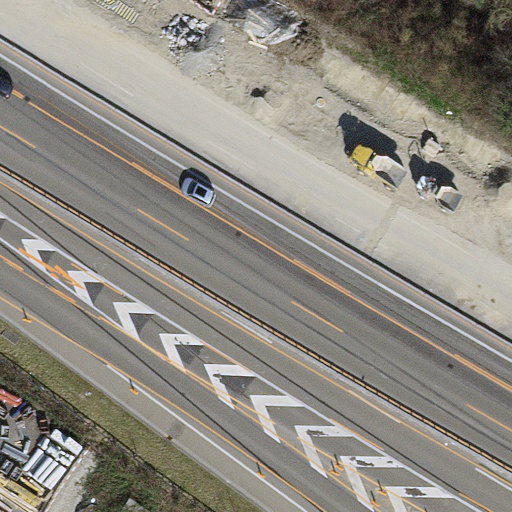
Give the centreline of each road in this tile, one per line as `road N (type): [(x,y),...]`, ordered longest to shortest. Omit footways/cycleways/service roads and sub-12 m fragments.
road 1 (motorway): [(0,169),(511,488)]
road 2 (motorway): [(511,301),(15,0)]
road 3 (motorway): [(0,262),(341,511)]
